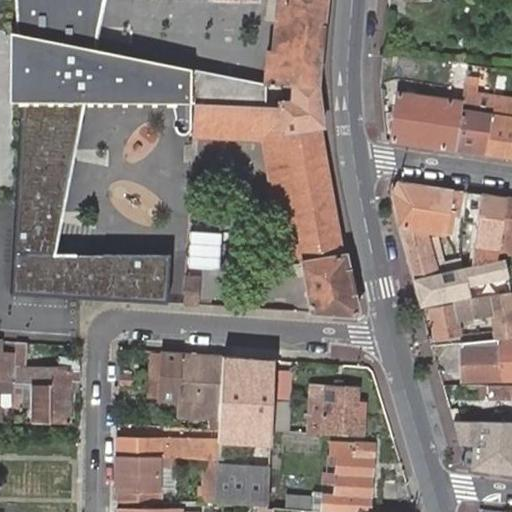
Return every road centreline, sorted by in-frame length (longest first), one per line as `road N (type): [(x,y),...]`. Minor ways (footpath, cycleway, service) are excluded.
road 1 (residential): [(388,336),(111,320)]
road 2 (residential): [(111,320),(100,336),(98,511)]
road 3 (tertiary): [(388,336),(347,154)]
road 4 (residential): [(347,154),(511,177)]
road 5 (tertiary): [(435,492),(388,336)]
road 6 (tertiary): [(347,154),(351,0)]
